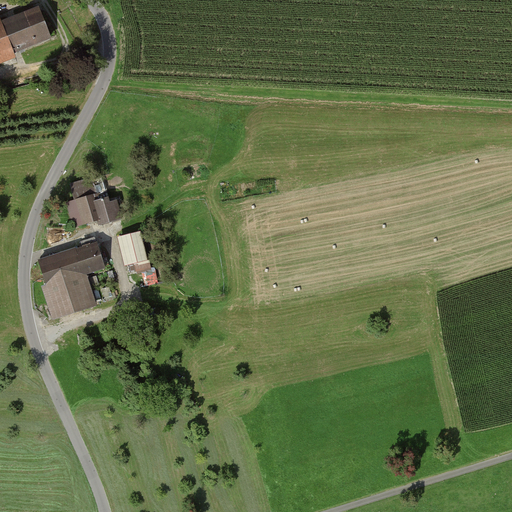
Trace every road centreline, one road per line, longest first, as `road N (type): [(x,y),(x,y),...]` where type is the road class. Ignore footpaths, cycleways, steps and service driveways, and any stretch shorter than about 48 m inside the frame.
road 1 (unclassified): [(87,0),(107,30),(110,52),(27,234),(22,277),(48,378),(103,511)]
road 2 (unclassified): [(330,511),(511,455)]
